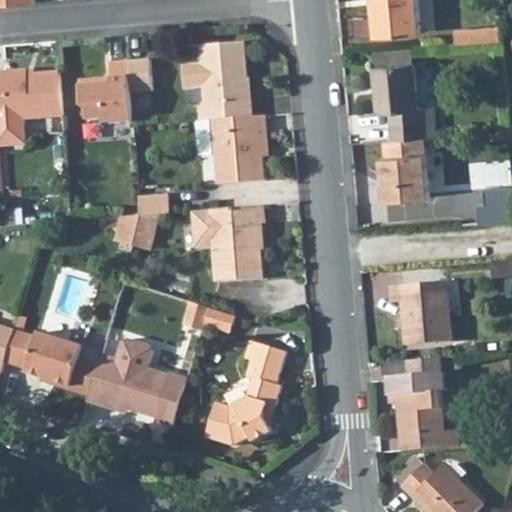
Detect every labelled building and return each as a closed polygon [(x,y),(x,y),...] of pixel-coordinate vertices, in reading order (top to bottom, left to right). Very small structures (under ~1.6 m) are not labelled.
[(418,0),(373,0),(377,35),(421,31),(418,0)] [(501,27),(457,30),(458,44),(503,40),(501,27)] [(200,105),(201,120),(214,119),(255,116),(254,100),(251,100),(246,41),(202,44),(183,46),(185,64),(183,64),(185,89),(187,89),(189,101),(194,106),(200,105)] [(414,49),(374,52),(375,66),(416,63),(414,49)] [(130,60),(132,90),(153,88),(150,58),(130,60)] [(89,110),(90,120),(109,119),(114,124),(135,122),(132,90),(130,60),(111,61),(112,81),(106,82),(101,77),(81,79),(83,105),(89,110)] [(416,63),(375,66),(378,112),(391,111),(393,140),(426,137),(438,136),(435,107),(419,108),(416,63)] [(26,119),(64,115),(61,71),(29,73),(29,69),(0,71),(0,146),(20,145),(27,135),(26,119)] [(255,116),(214,119),(217,153),(219,184),(266,180),(264,156),(263,132),(269,131),(267,115),(255,116)] [(198,120),(201,154),(217,153),(214,119),(201,120),(198,120)] [(393,140),(385,140),(386,156),(382,157),(385,200),(430,197),(426,137),(393,140)] [(511,185),(486,185),(486,218),(511,218),(511,185)] [(141,195),(142,215),(161,214),(172,213),(170,193),(141,195)] [(215,245),(217,281),(265,277),(261,222),(267,222),(265,205),(212,210),(193,211),(196,247),(215,245)] [(142,215),(135,244),(152,248),(161,214),(142,215)] [(8,216),(8,226),(24,225),(23,215),(8,216)] [(135,244),(142,215),(121,217),(115,240),(135,245),(135,244)] [(511,261),(492,263),(493,278),(511,275),(511,261)] [(447,280),(393,285),(394,301),(406,300),(409,327),(406,327),(407,344),(452,340),(447,280)] [(191,301),(184,324),(204,330),(208,320),(211,307),(191,301)] [(234,328),(238,315),(211,307),(208,320),(234,328)] [(21,315),(16,329),(24,332),(29,317),(21,315)] [(0,371),(3,373),(7,361),(16,329),(0,324),(0,371)] [(16,329),(7,361),(29,368),(28,372),(55,380),(54,384),(73,390),(90,396),(103,354),(85,348),(86,346),(41,332),(39,337),(24,332),(16,329)] [(108,401),(130,408),(158,417),(157,421),(175,427),(190,378),(171,373),(171,375),(149,368),(154,351),(151,345),(130,338),(124,341),(119,359),(103,354),(90,396),(89,401),(106,406),(108,401)] [(218,401),(207,437),(235,446),(252,437),(254,442),(275,432),(272,426),(266,417),(270,401),(279,404),(284,385),(280,384),(290,351),(252,340),(247,358),(253,360),(248,376),(255,377),(250,395),(231,405),(218,401)] [(441,356),(409,359),(410,374),(390,375),(392,395),(399,394),(400,402),(404,450),(461,445),(460,430),(446,431),(442,390),(447,389),(446,371),(443,371),(441,356)] [(399,394),(392,395),(392,402),(400,402),(399,394)] [(108,401),(106,406),(128,413),(130,408),(108,401)] [(270,401),(266,417),(272,426),(279,404),(270,401)] [(502,433),(490,433),(490,442),(502,441),(502,433)] [(418,453),(395,474),(405,484),(427,462),(418,453)] [(437,473),(427,462),(405,484),(431,511),(477,511),(485,505),(447,464),(437,473)]
